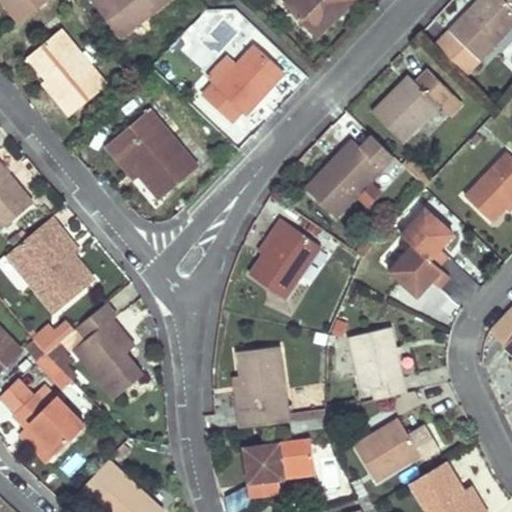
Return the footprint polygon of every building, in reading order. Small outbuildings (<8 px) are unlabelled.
[(24,19),(9,0),(0,0),(0,4),(15,25),(24,19)] [(49,0),(9,0),(24,19),(49,0)] [(94,0),(121,35),(168,0),(94,0)] [(289,0),(285,5),(311,33),(336,9),(339,13),(353,0),(289,0)] [(511,0),(489,0),(476,15),(470,9),(451,31),(480,61),(511,27),(511,0)] [(479,0),(470,9),(476,15),(489,0),(479,0)] [(336,9),(311,33),(315,37),(339,13),(336,9)] [(63,28),(34,51),(44,64),(40,69),(55,87),(52,91),(69,114),(108,83),(63,28)] [(213,81),(202,92),(230,119),(241,108),(244,111),(282,73),(253,45),(216,84),(213,81)] [(34,51),(28,55),(40,69),(44,64),(34,51)] [(392,91),(372,111),(404,141),(451,91),(427,70),(416,81),(413,78),(396,94),(392,91)] [(409,74),(392,91),(396,94),(413,78),(409,74)] [(150,109),(107,146),(118,160),(124,155),(142,177),(161,199),(199,167),(150,109)] [(332,160),(306,187),(338,217),(395,156),(371,133),(361,144),(358,141),(336,165),(332,160)] [(353,137),(332,160),(336,165),(358,141),(353,137)] [(511,153),(508,150),(465,194),(492,221),(507,206),(511,200),(511,153)] [(124,155),(118,160),(137,181),(142,177),(124,155)] [(0,227),(1,229),(35,202),(0,161),(0,227)] [(426,207),(402,234),(414,245),(392,270),(420,295),(434,280),(442,288),(452,277),(441,267),(451,256),(442,248),(455,233),(426,207)] [(53,217),(8,255),(57,313),(95,280),(76,256),(57,233),(63,229),(53,217)] [(321,246),(281,219),(272,232),(277,235),(250,274),(285,298),(321,246)] [(63,229),(57,233),(76,256),(82,251),(63,229)] [(374,230),(355,251),(363,257),(382,236),(374,230)] [(84,342),(76,349),(115,398),(146,373),(129,353),(137,344),(113,317),(118,313),(109,301),(74,329),(84,342)] [(370,395),(400,387),(384,323),(344,332),(356,382),(366,380),(370,395)] [(0,328),(0,372),(22,351),(0,328)] [(39,359),(46,353),(36,341),(28,348),(39,359)] [(280,346),(238,352),(242,383),(246,409),(248,426),(290,421),(289,412),(280,346)] [(46,353),(39,359),(65,387),(72,381),(46,353)] [(46,382),(36,391),(48,403),(57,394),(46,382)] [(242,383),(235,384),(238,411),(246,409),(242,383)] [(14,412),(27,426),(21,432),(50,461),(61,450),(87,425),(57,394),(48,403),(36,391),(14,412)] [(290,421),(324,416),(325,408),(289,412),(290,421)] [(396,417),(352,444),(372,475),(416,447),(419,452),(436,440),(421,418),(404,429),(396,417)] [(311,438),(244,446),(250,498),(279,495),(277,478),(285,477),(284,470),(314,466),(311,438)] [(443,458),(405,481),(425,511),(486,511),(467,482),(461,486),(443,458)] [(108,459),(80,490),(103,511),(163,511),(164,511),(108,459)] [(284,470),(285,477),(316,474),(314,466),(284,470)]
